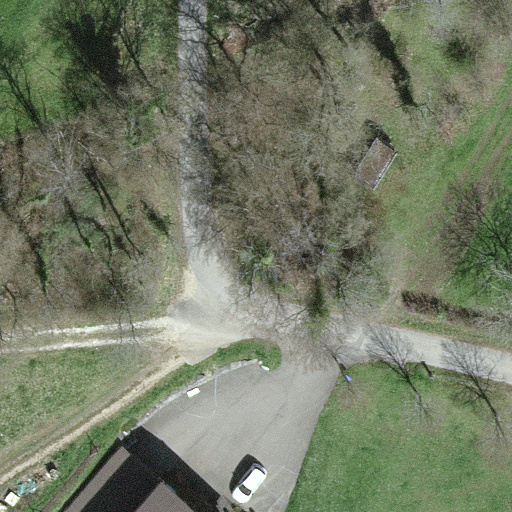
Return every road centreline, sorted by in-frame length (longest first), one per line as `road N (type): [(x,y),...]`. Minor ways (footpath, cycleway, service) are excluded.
road 1 (unclassified): [(511,376),(203,306),(192,0)]
road 2 (track): [(0,479),(176,360),(217,309)]
road 3 (track): [(0,348),(172,330),(203,306)]
